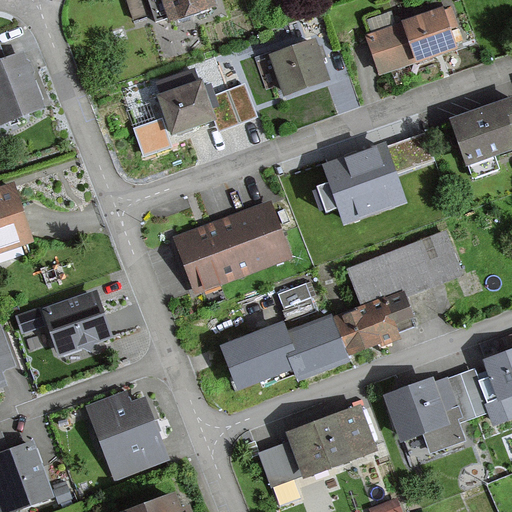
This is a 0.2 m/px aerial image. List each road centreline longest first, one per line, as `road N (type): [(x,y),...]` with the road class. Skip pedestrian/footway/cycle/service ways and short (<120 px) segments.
road 1 (residential): [(511,68),(113,208)]
road 2 (residential): [(201,437),(511,319)]
road 3 (residential): [(201,437),(113,208)]
road 4 (residential): [(113,208),(32,0)]
